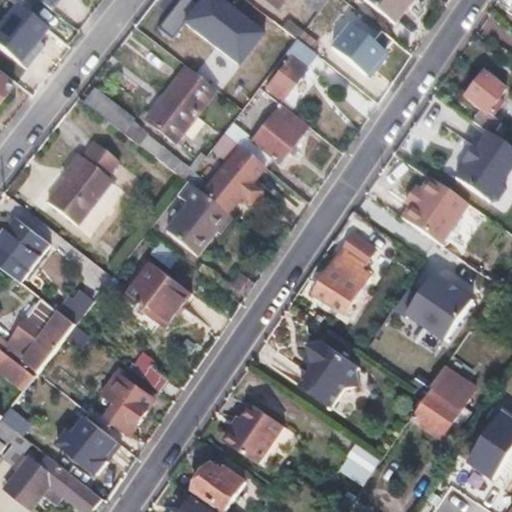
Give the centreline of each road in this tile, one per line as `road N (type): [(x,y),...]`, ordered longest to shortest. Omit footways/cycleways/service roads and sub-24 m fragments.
road 1 (residential): [(476,0),(126,511)]
road 2 (residential): [(129,0),(0,169)]
